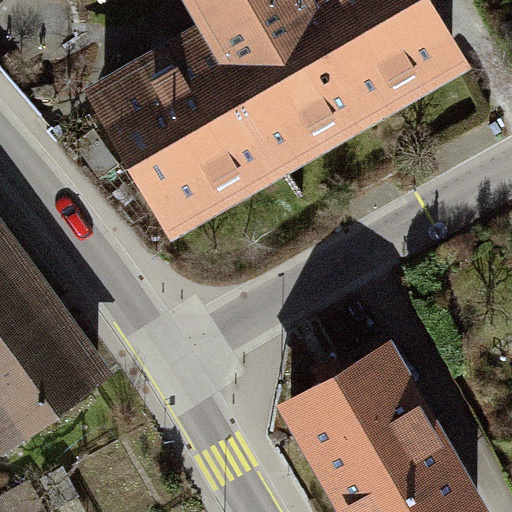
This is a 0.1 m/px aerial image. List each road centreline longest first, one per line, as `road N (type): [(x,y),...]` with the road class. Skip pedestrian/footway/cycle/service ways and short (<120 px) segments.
road 1 (residential): [(169,363),(511,171)]
road 2 (tertiary): [(169,363),(0,141)]
road 3 (tertiary): [(259,511),(169,363)]
